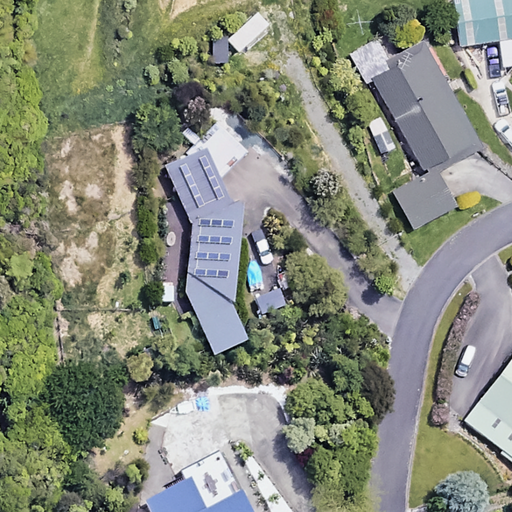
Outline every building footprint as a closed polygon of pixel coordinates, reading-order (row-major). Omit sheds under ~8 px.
[(511,58),(511,0),(453,0),(459,45),(495,41),(497,60),(511,58)] [(474,142),(419,42),(391,58),(378,35),(346,53),(363,83),(370,79),(422,171),(474,142)] [(244,152),(212,121),(197,136),(230,167),(244,152)] [(168,285),(166,302),(187,305),(210,358),(244,343),(230,310),(244,205),(228,203),(206,149),(164,166),(179,204),(173,252),(159,251),(155,283),(168,285)] [(452,206),(434,170),(387,195),(406,231),(452,206)] [(511,358),(461,421),(511,462),(511,358)] [(246,511),(219,457),(182,475),(186,481),(144,502),(149,511),(246,511)]
